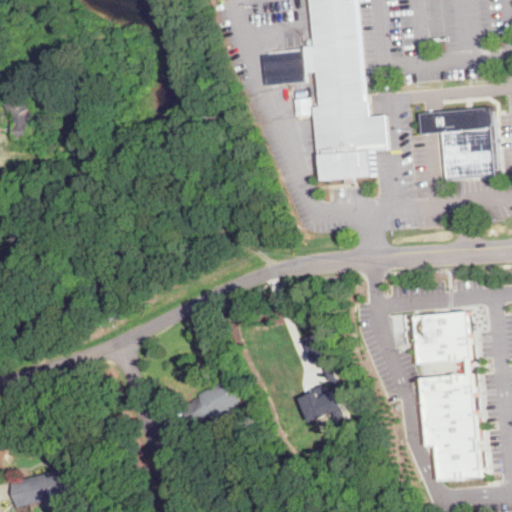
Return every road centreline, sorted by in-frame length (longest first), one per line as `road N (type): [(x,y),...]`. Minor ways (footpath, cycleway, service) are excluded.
road 1 (tertiary): [(511,245),(277,268),(121,341),(0,381)]
road 2 (residential): [(174,511),(121,341)]
